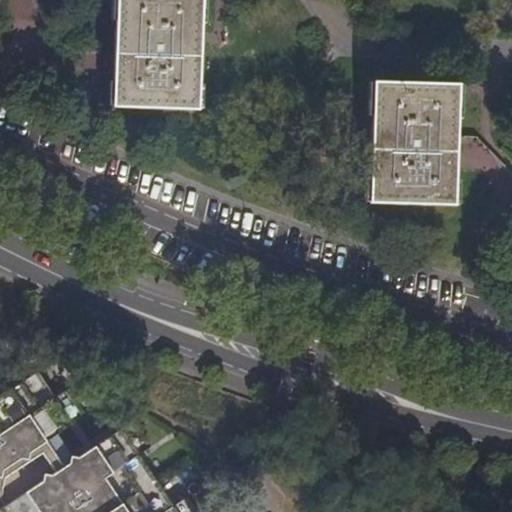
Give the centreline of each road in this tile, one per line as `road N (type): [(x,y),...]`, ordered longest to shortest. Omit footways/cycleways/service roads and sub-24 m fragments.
road 1 (residential): [(0,144),(242,258),(511,339)]
road 2 (secondary): [(511,431),(302,372),(53,278),(0,250)]
